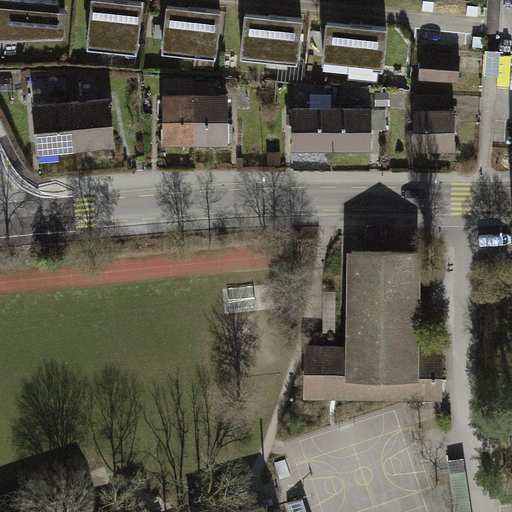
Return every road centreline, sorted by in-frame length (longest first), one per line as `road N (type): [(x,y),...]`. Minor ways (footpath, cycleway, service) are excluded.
road 1 (tertiary): [(0,224),(463,199)]
road 2 (residential): [(511,32),(187,0)]
road 3 (residential): [(463,199),(462,430)]
